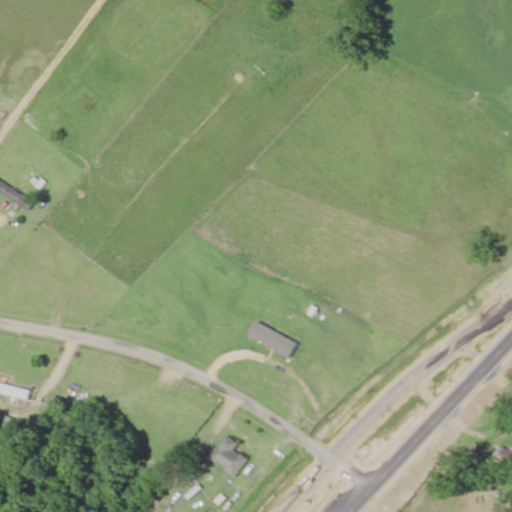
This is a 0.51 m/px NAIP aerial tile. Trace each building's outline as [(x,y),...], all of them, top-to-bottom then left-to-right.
[(306,63),(295,52),(263,83),(275,95),(306,63)] [(252,339),(295,358),(302,342),(260,323),(252,339)] [(0,392),(34,402),(37,392),(0,381),(0,392)] [(245,445),(233,435),(215,457),(240,478),(254,461),(240,450),(245,445)] [(511,444),(509,442),(497,464),(511,472),(511,444)]
